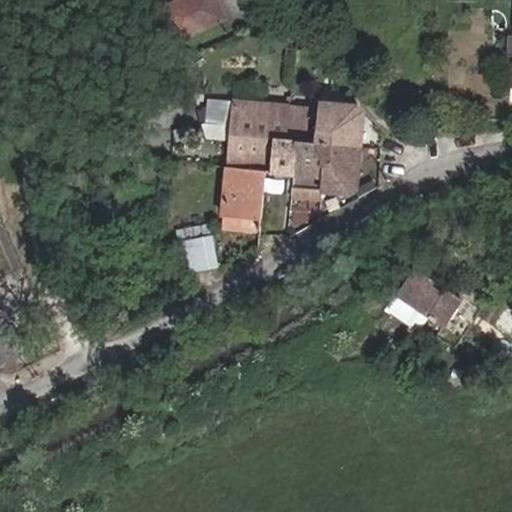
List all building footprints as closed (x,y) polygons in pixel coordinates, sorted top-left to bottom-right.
[(216,0),(182,0),(163,9),(178,40),(225,18),(216,0)] [(270,101),(270,132),(285,134),(296,135),(304,136),(306,86),(288,84),(287,103),(270,101)] [(224,137),(227,98),(208,96),(205,136),(224,137)] [(319,138),(361,144),(364,114),(357,104),(321,99),(319,138)] [(292,177),(296,135),(285,134),(270,132),(228,128),(224,171),(226,171),(262,174),(292,177)] [(304,136),(296,135),(292,177),(290,198),(310,200),(311,192),(320,193),(324,151),(313,150),(314,138),(304,136)] [(358,187),(361,144),(319,138),(314,138),(313,150),(324,151),(320,193),(349,194),(358,187)] [(161,179),(164,165),(131,162),(130,177),(161,179)] [(259,221),(262,174),(226,171),(223,219),(259,221)] [(213,236),(181,243),(186,267),(218,261),(213,236)] [(384,288),(397,296),(412,267),(400,261),(384,288)] [(456,294),(412,267),(397,296),(442,323),(456,294)]
